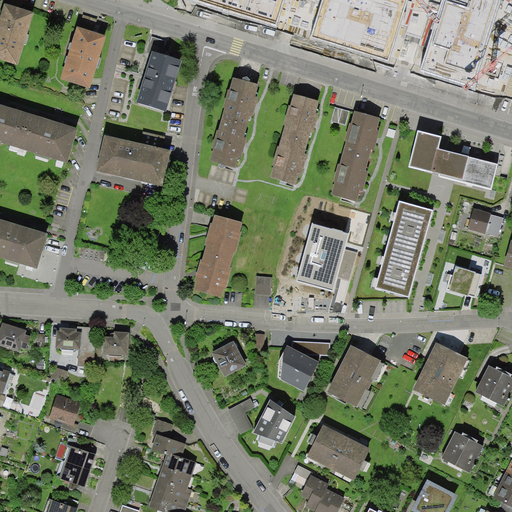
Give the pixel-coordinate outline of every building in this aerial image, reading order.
[(282,0),(192,0),(274,27),(282,0)] [(405,2),(399,0),(325,0),(314,37),(386,60),(405,2)] [(499,0),(444,0),(421,72),(472,88),(500,0),(499,0)] [(33,14),(5,5),(0,22),(0,59),(17,65),(33,14)] [(105,37),(78,29),(63,79),(90,87),(105,37)] [(179,60),(154,53),(139,104),(164,111),(179,60)] [(253,107),(259,86),(235,79),(212,161),(236,168),(242,145),(253,107)] [(314,123),(320,102),(296,95),(273,177),(298,183),(304,160),(314,123)] [(6,109),(0,107),(0,140),(65,161),(75,131),(51,123),(6,109)] [(375,141),(381,120),(357,114),(334,195),(358,202),(364,181),(375,141)] [(419,132),(410,167),(491,189),(497,165),(438,149),(441,137),(419,132)] [(160,184),(167,152),(106,138),(99,170),(160,184)] [(427,232),(433,211),(400,201),(376,287),(409,296),(415,273),(427,232)] [(473,209),(468,228),(485,233),(490,214),(473,209)] [(335,257),(345,216),(323,210),(312,251),(335,257)] [(220,296),(240,222),(215,215),(210,235),(201,268),(195,289),(220,296)] [(0,222),(0,255),(35,266),(44,236),(22,229),(0,222)] [(156,237),(137,235),(136,248),(155,250),(156,237)] [(324,300),(335,257),(312,251),(301,294),(324,300)] [(483,275),(456,267),(449,289),(476,298),(483,275)] [(30,325),(9,319),(2,343),(24,349),(30,325)] [(55,347),(79,348),(77,366),(94,367),(98,328),(58,326),(55,347)] [(105,330),(103,354),(127,355),(130,332),(105,330)] [(212,352),(224,377),(246,367),(233,341),(212,352)] [(416,390),(444,404),(468,356),(439,342),(416,390)] [(280,377),(305,391),(319,362),(285,344),(280,377)] [(331,391),(357,405),(381,360),(355,346),(331,391)] [(511,376),(488,365),(474,392),(504,406),(511,388),(511,376)] [(16,372),(0,367),(0,391),(10,394),(16,372)] [(80,402),(57,395),(50,417),(72,424),(80,402)] [(296,417),(270,399),(254,432),(282,443),(296,417)] [(173,426),(156,420),(153,430),(158,432),(170,436),(173,426)] [(354,477),(368,449),(323,425),(308,454),(354,477)] [(170,436),(158,432),(153,445),(167,450),(184,455),(188,442),(170,436)] [(442,458),(470,472),(484,446),(456,432),(442,458)] [(96,454),(67,445),(56,478),(85,487),(96,454)] [(167,511),(181,511),(199,460),(184,455),(167,450),(148,506),(164,511),(167,511)] [(330,481),(299,464),(290,480),(305,487),(301,497),(309,501),(305,507),(313,511),(312,511),(338,511),(345,499),(327,488),(330,481)] [(511,490),(511,475),(507,473),(501,485),(511,490)] [(445,511),(455,495),(428,481),(414,508),(421,511),(445,511)] [(509,511),(511,511),(511,490),(501,485),(495,497),(503,501),(500,508),(509,511)] [(71,511),(72,508),(47,501),(44,511),(71,511)]
